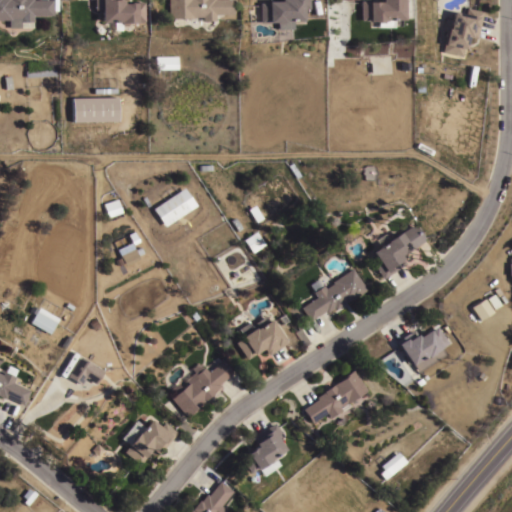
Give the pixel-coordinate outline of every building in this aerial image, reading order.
[(0,0),(50,0),(50,15),(31,15),(31,21),(30,21),(30,27),(7,27),(7,19),(0,19),(0,0)] [(141,21),(133,21),(133,22),(125,22),(125,23),(118,23),(118,21),(117,21),(99,21),(99,9),(93,9),(93,0),(120,0),(121,2),(133,2),(133,1),(141,1),(141,21)] [(168,0),(231,0),(232,13),(214,14),(214,19),(210,20),(210,21),(206,21),(206,19),(201,19),(201,16),(192,16),(192,17),(168,17),(168,0)] [(307,0),(307,8),(300,8),(300,20),(290,20),(290,28),(275,28),(275,23),(275,21),(259,21),(259,2),(266,2),(266,0),(307,0)] [(401,0),(401,19),(391,19),(391,26),(376,26),(376,22),(375,22),(375,20),(367,20),(367,19),(359,19),(359,0),(368,0),(368,1),(379,1),(379,0),(401,0)] [(482,11),(475,38),(467,36),(464,48),(462,48),(461,55),(442,51),(445,35),(444,35),(445,30),(442,29),(445,17),(451,19),(453,10),(464,13),(466,7),(482,11)] [(177,55),(177,68),(154,68),(154,55),(177,55)] [(24,70),(54,68),(55,75),(25,76),(24,70)] [(116,96),(116,120),(72,121),(71,97),(116,96)] [(414,146),(417,142),(419,143),(424,134),(436,141),(429,154),(414,146)] [(163,225),(151,208),(183,187),(194,204),(163,225)] [(104,217),(118,212),(113,199),(100,204),(104,217)] [(386,241),(385,240),(399,231),(399,232),(412,224),(413,225),(414,225),(423,238),(422,238),(423,240),(402,254),(402,253),(399,255),(400,256),(404,262),(381,278),(372,264),(377,260),(371,251),(386,241)] [(242,239),(255,230),(263,244),(251,252),(242,239)] [(124,265),(122,262),(117,265),(114,259),(120,256),(119,254),(133,247),(133,249),(139,246),(142,252),(136,255),(138,258),(124,265)] [(351,267),(365,289),(352,298),(351,297),(344,301),(343,299),(342,299),(344,302),(334,308),(333,306),(325,312),(324,310),(308,320),(300,307),(315,296),(312,291),(322,285),(324,288),(332,283),(331,281),(351,267)] [(467,306),(475,320),(489,312),(480,298),(467,306)] [(29,321),(38,306),(57,318),(48,333),(29,321)] [(285,342),(267,354),(262,347),(245,358),(234,342),(241,337),(240,336),(242,335),(238,328),(248,321),(250,324),(265,315),(268,320),(270,319),(285,342)] [(445,342),(432,351),(433,352),(431,354),(434,359),(423,366),(420,361),(413,367),(410,363),(409,364),(393,341),(412,328),(416,336),(427,329),(427,330),(434,326),(445,342)] [(93,383),(84,376),(79,384),(66,375),(79,356),(90,363),(91,363),(102,370),(93,383)] [(170,397),(188,382),(189,383),(196,377),(194,374),(203,366),(207,371),(221,360),(231,372),(217,383),(219,385),(211,391),(212,392),(197,405),(197,406),(185,416),(170,397)] [(365,389),(345,403),(344,402),(337,407),(339,409),(328,417),(325,412),(310,422),(301,408),(316,398),(315,396),(322,391),(339,379),(338,378),(352,369),(365,389)] [(0,373),(1,374),(3,371),(14,376),(12,382),(28,390),(21,404),(5,396),(4,398),(0,396),(0,373)] [(157,453),(151,448),(138,463),(123,451),(127,445),(137,432),(138,433),(149,419),(159,427),(163,422),(175,432),(157,453)] [(268,459),(269,460),(268,460),(269,462),(264,465),(263,464),(256,469),(255,468),(249,472),(238,456),(246,450),(247,451),(255,446),(250,437),(273,422),(282,435),(277,439),(284,449),(268,459)] [(383,478),(378,472),(382,468),(379,465),(396,451),(404,461),(383,478)] [(219,505),(223,509),(220,511),(186,511),(197,499),(198,501),(204,493),(206,495),(218,480),(231,491),(219,505)] [(26,504),(22,501),(25,498),(21,495),(27,487),(31,490),(32,490),(35,493),(26,504)]
